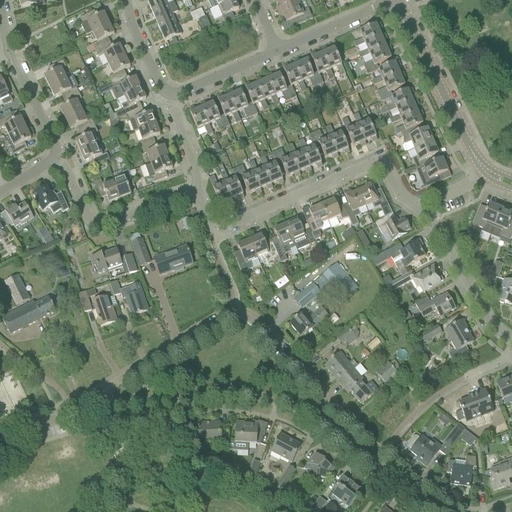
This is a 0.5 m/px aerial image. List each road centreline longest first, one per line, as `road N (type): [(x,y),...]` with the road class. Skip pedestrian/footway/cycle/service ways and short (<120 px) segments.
road 1 (residential): [(511,340),(489,323),(431,223),(395,195),(384,167),(373,163),(226,226),(212,226),(195,191)]
road 2 (residential): [(315,419),(321,393),(249,318),(233,313),(111,386),(108,404)]
road 3 (residential): [(108,404),(235,395),(278,401),(315,419)]
road 4 (residential): [(392,0),(487,173)]
road 5 (residential): [(195,191),(102,225),(88,221),(55,157)]
road 6 (residential): [(315,419),(437,511)]
road 7 (residential): [(276,51),(392,0)]
